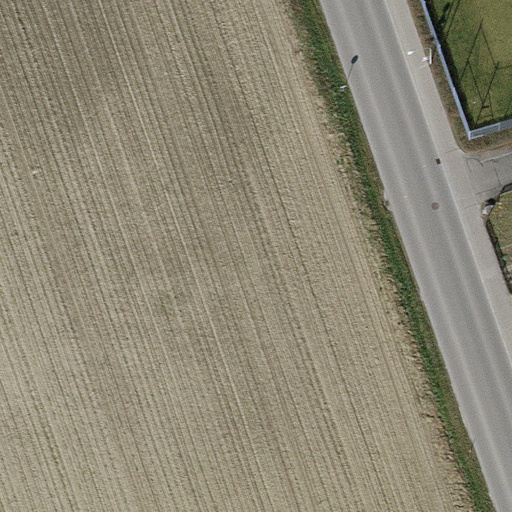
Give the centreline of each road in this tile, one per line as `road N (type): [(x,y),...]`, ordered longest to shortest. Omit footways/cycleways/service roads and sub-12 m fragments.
road 1 (tertiary): [(511,448),(421,195)]
road 2 (tertiary): [(421,195),(354,0)]
